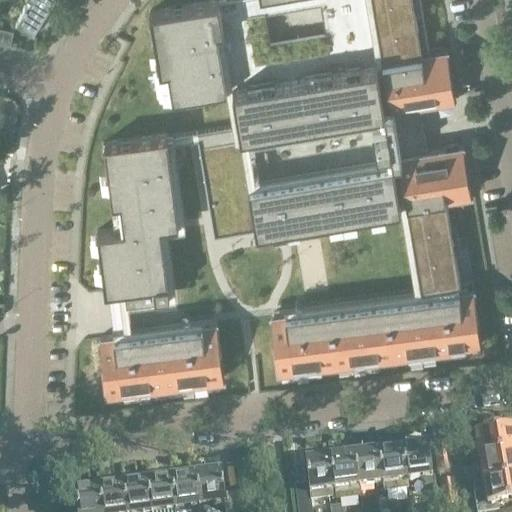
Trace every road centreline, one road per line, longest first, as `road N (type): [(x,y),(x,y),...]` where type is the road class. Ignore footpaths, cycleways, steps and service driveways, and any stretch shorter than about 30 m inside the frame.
road 1 (residential): [(28,442),(511,386)]
road 2 (residential): [(28,442),(39,161),(61,81)]
